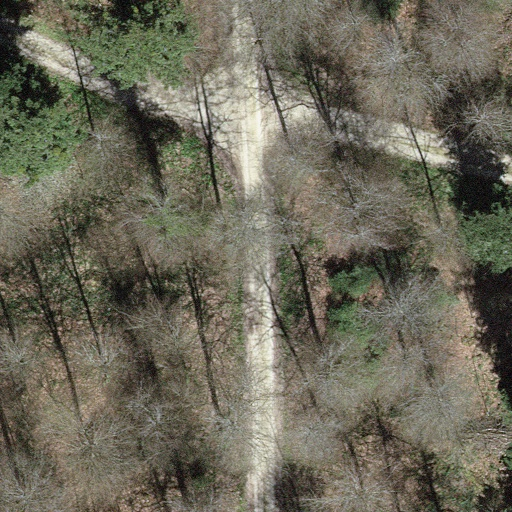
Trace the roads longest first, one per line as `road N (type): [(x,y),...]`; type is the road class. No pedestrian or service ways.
road 1 (track): [(511,174),(252,126),(139,96),(0,27)]
road 2 (unclassified): [(241,0),(263,511)]
